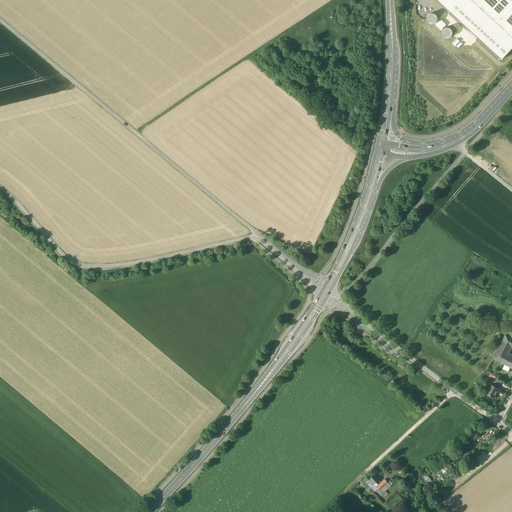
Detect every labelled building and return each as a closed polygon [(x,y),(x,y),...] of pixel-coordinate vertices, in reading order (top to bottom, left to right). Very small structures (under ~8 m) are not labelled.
[(511,0),(436,0),(501,60),(511,48),(511,0)] [(427,18),(427,19),(427,21),(429,23),(431,24),(432,24),(434,24),(436,23),(437,21),(437,19),(437,17),(436,15),(434,14),(432,14),(430,14),(428,16),(427,18)] [(440,19),(435,25),(441,30),(446,25),(440,19)] [(442,31),(442,34),(442,36),(443,37),(445,38),(447,39),(449,38),(451,37),(452,35),(452,33),(452,31),(451,29),(449,28),(447,28),(445,28),(443,29),(442,31)] [(511,338),(508,336),(506,335),(502,342),(511,346),(511,338)] [(511,346),(502,342),(493,359),(502,363),(507,354),(511,346)] [(511,356),(507,354),(502,363),(504,364),(511,368),(511,356)] [(511,368),(504,364),(502,369),(511,373),(511,368)] [(498,389),(490,385),(486,394),(494,398),(498,389)] [(374,474),(369,479),(373,484),(374,484),(379,479),(374,474)] [(385,479),(376,487),(378,488),(380,491),(382,488),(388,483),(385,479)]
